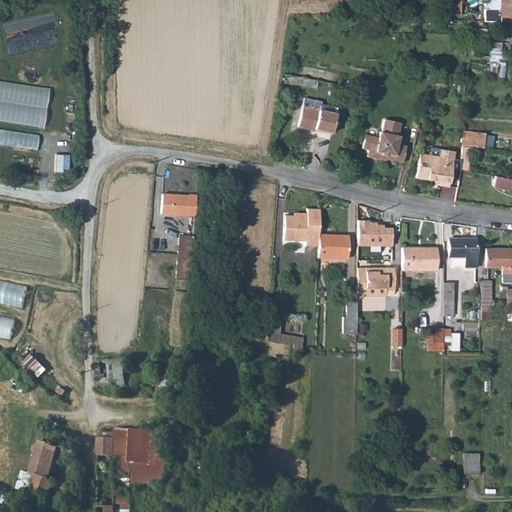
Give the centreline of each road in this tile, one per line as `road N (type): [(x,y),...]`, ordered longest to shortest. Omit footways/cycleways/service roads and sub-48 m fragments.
road 1 (residential): [(90,413),(89,200),(101,157),(113,151),(145,149),(511,221)]
road 2 (track): [(91,0),(101,157)]
